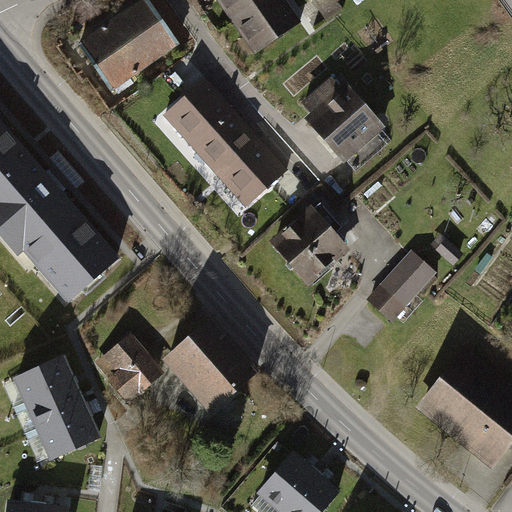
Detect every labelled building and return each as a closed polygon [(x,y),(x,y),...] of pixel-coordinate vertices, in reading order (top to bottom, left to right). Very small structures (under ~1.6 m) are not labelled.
[(287,0),(222,0),(264,62),(309,33),(287,0)] [(150,2),(88,47),(126,98),(188,52),(150,2)] [(345,75),(306,112),(357,166),(396,129),(345,75)] [(213,84),(171,118),(198,150),(240,115),(213,84)] [(138,259),(1,98),(0,98),(0,229),(72,315),(138,259)] [(240,115),(198,150),(224,182),(266,147),(240,115)] [(266,147),(224,182),(251,213),(292,179),(266,147)] [(323,209),(283,243),(324,289),(363,255),(323,209)] [(446,278),(417,255),(376,304),(405,328),(446,278)] [(225,321),(175,362),(222,419),(272,378),(225,321)] [(172,378),(139,337),(117,355),(133,375),(121,384),(138,405),(172,378)] [(511,463),(511,384),(474,353),(426,411),(503,474),(511,463)] [(64,358),(20,378),(31,404),(76,384),(64,358)] [(88,411),(76,384),(31,404),(43,431),(88,411)] [(88,411),(43,431),(55,457),(100,437),(88,411)] [(262,492),(284,510),(316,472),(293,453),(262,492)] [(321,511),(339,491),(316,472),(284,510),(286,511),(321,511)] [(38,511),(39,506),(10,502),(8,511),(38,511)]
